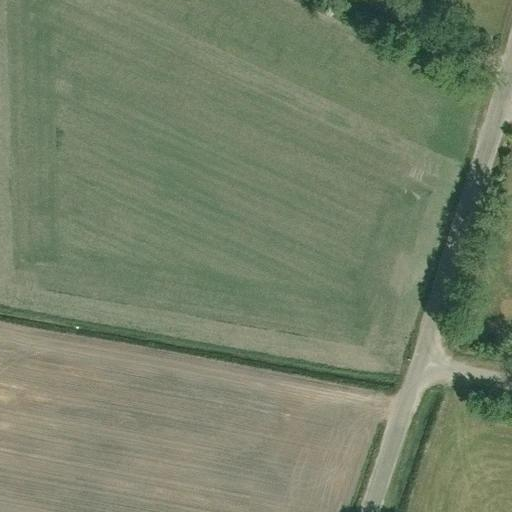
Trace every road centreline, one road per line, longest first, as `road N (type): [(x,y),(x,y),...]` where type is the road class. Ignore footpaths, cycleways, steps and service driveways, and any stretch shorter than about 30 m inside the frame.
road 1 (unclassified): [(418,365),(511,64)]
road 2 (unclassified): [(368,511),(418,365)]
